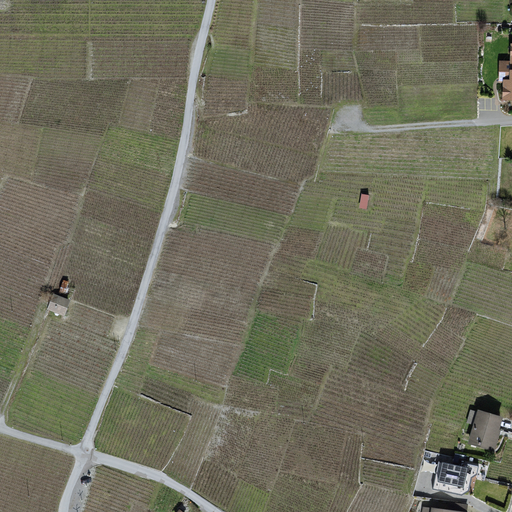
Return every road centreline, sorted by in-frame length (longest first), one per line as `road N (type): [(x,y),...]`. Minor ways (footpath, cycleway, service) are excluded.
road 1 (unclassified): [(211,0),(175,180),(83,453)]
road 2 (unclassified): [(83,453),(167,480),(216,511)]
road 3 (track): [(480,121),(348,128)]
